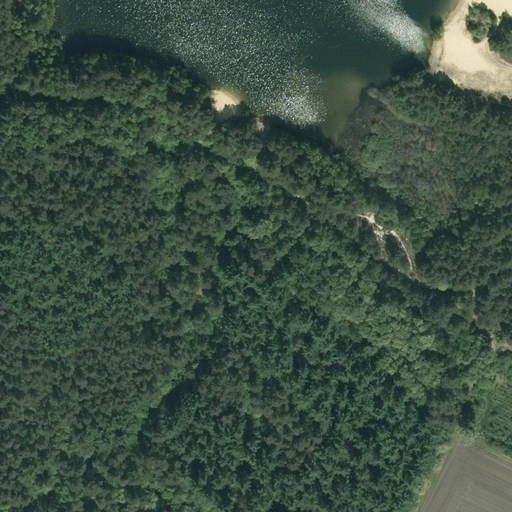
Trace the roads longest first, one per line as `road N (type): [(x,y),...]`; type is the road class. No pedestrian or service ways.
road 1 (track): [(0,79),(156,115),(335,224)]
road 2 (track): [(413,511),(468,410),(494,335),(474,316),(484,285)]
road 3 (track): [(511,266),(484,285),(435,290),(335,224)]
